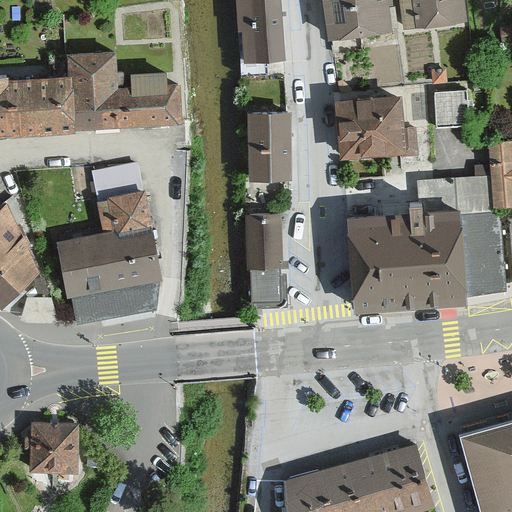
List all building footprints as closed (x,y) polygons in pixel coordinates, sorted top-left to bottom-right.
[(241,0),(245,63),(284,61),(279,0),(241,0)] [(395,0),(329,0),(334,43),(400,36),(395,0)] [(469,0),(402,0),(407,34),(473,26),(469,0)] [(73,81),(0,83),(0,141),(83,139),(82,133),(184,129),(182,90),(176,90),(175,76),(124,78),(123,53),(72,55),(73,81)] [(472,93),(438,95),(440,131),(474,129),(472,93)] [(343,104),(347,163),(422,157),(419,128),(409,129),(407,99),(343,104)] [(291,113),(248,114),(250,182),(292,181),(291,113)] [(511,134),(490,138),(499,204),(511,202),(511,134)] [(62,245),(76,323),(168,306),(151,194),(141,165),(95,175),(108,239),(62,245)] [(358,313),(478,308),(477,296),(509,295),(506,215),(494,215),(492,179),(422,183),(424,207),(414,207),(415,219),(354,222),(358,313)] [(0,311),(8,315),(45,272),(11,202),(0,213),(0,311)] [(281,214),(245,215),(248,271),(283,269),(281,214)] [(511,511),(511,415),(462,429),(484,511),(511,511)] [(85,425),(34,425),(36,476),(85,475),(85,425)] [(435,511),(421,446),(288,488),(289,511),(435,511)]
